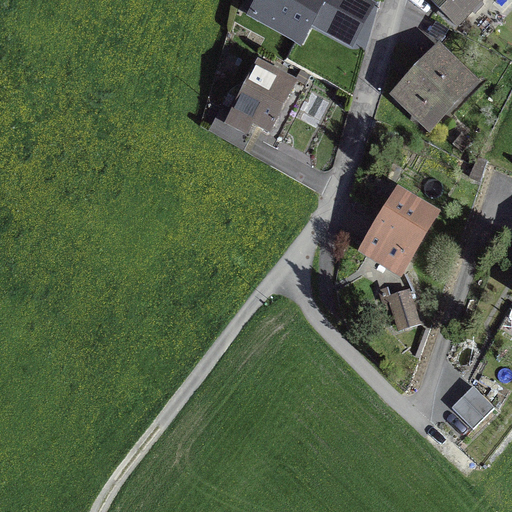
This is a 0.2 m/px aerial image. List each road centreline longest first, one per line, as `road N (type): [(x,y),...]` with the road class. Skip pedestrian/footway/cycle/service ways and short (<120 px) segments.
road 1 (residential): [(290,272),(101,511)]
road 2 (residential): [(290,272),(339,205),(402,0)]
road 3 (residential): [(420,419),(394,406),(330,337),(290,272)]
